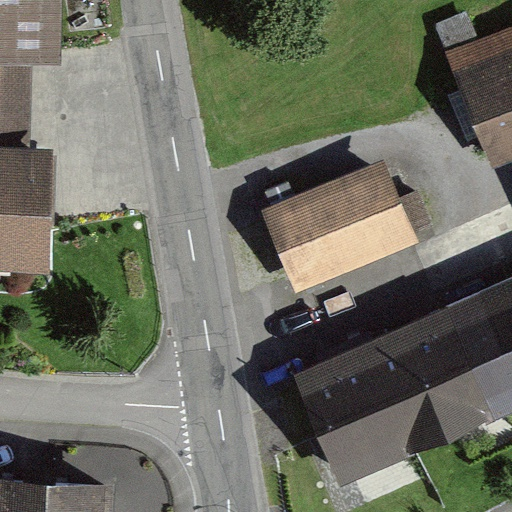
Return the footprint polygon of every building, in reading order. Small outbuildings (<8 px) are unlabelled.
[(68,0),(0,0),(0,275),(61,276),(62,148),(35,148),(36,70),(67,70),(68,0)] [(511,37),(457,60),(473,99),(442,112),(463,164),(497,150),(507,174),(511,171),(511,37)] [(394,172),(270,214),(297,294),(421,252),(394,172)] [(511,288),(311,376),(360,486),(511,419),(511,288)] [(120,511),(122,490),(0,483),(0,511),(120,511)]
